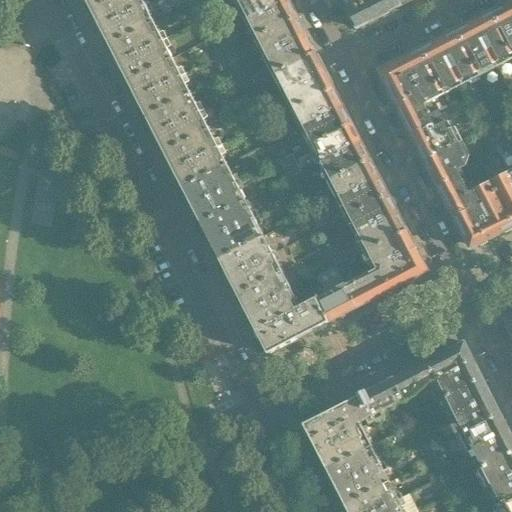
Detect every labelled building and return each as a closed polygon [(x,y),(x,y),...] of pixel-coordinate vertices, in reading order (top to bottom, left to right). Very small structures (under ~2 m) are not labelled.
[(85,0),(91,11),(110,0),(85,0)] [(100,28),(144,5),(141,0),(110,0),(91,11),(100,28)] [(239,0),(235,2),(245,21),(285,0),(239,0)] [(287,0),(285,0),(245,21),(254,39),(296,16),(287,0)] [(342,0),(347,9),(365,0),(342,0)] [(395,0),(365,0),(347,9),(357,28),(399,7),(395,0)] [(511,9),(510,4),(502,8),(499,7),(490,12),(491,14),(511,52),(511,9)] [(109,46),(153,23),(144,5),(100,28),(109,46)] [(511,59),(511,52),(491,14),(490,12),(483,15),(482,18),(475,22),(498,67),(511,59)] [(296,16),(254,39),(263,56),(305,34),(296,16)] [(498,67),(475,22),(467,26),(463,26),(455,30),(456,32),(480,76),(498,67)] [(118,64),(162,41),(153,23),(109,46),(118,64)] [(480,76),(456,32),(455,30),(448,34),(447,36),(439,41),(462,85),(480,76)] [(259,103),(222,33),(216,36),(225,54),(216,59),(222,70),(230,66),(251,107),(259,103)] [(305,34),(263,56),(272,74),(314,51),(305,34)] [(128,82),(172,59),(162,41),(118,64),(128,82)] [(462,85),(439,41),(431,45),(428,44),(420,48),(421,50),(444,95),(462,85)] [(444,95),(421,50),(420,48),(412,52),(411,55),(403,59),(422,97),(426,104),(444,95)] [(314,51),(272,74),(282,92),(325,69),(319,55),(317,56),(314,51)] [(137,100),(181,77),(172,59),(128,82),(137,100)] [(422,97),(403,59),(384,69),(385,70),(383,76),(382,76),(398,109),(422,97)] [(325,69),(282,92),(291,110),(333,87),(332,85),(333,84),(325,69)] [(146,118),(190,95),(181,77),(137,100),(146,118)] [(333,87),(291,110),(300,127),(342,105),(333,87)] [(155,135),(199,112),(190,95),(146,118),(155,135)] [(431,118),(424,105),(426,104),(422,97),(398,109),(409,130),(431,118)] [(342,105),(300,127),(309,145),(351,123),(342,105)] [(422,160),(424,159),(463,139),(455,125),(448,128),(446,124),(457,118),(452,109),(432,120),(431,118),(409,130),(407,131),(408,132),(410,133),(419,150),(418,152),(422,160)] [(165,154),(208,130),(199,112),(155,135),(165,154)] [(505,119),(488,128),(493,139),(510,129),(505,119)] [(351,123),(309,145),(318,162),(360,141),(351,123)] [(173,171),(217,148),(208,130),(165,154),(173,171)] [(463,139),(424,159),(422,160),(427,170),(430,171),(435,181),(458,169),(466,165),(463,157),(470,154),(463,139)] [(360,141),(318,162),(327,180),(369,158),(360,141)] [(182,189),(226,165),(217,148),(173,171),(182,189)] [(296,174),(287,157),(279,162),(288,179),(296,174)] [(369,158),(327,180),(336,197),(378,175),(369,158)] [(192,206),(235,183),(226,165),(182,189),(192,206)] [(464,181),(461,176),(458,169),(435,181),(439,188),(438,191),(445,204),(468,192),(468,188),(464,181)] [(511,177),(509,171),(489,181),(511,224),(511,177)] [(378,175),(336,197),(345,215),(387,193),(378,175)] [(511,230),(511,224),(489,181),(471,190),(495,237),(503,233),(505,234),(511,230)] [(201,224),(245,201),(235,183),(192,206),(201,224)] [(471,190),(468,192),(445,204),(447,209),(450,210),(454,218),(454,221),(457,228),(459,228),(470,249),(495,237),(471,190)] [(387,193),(345,215),(354,233),(397,211),(387,193)] [(210,242),(254,218),(245,201),(201,224),(210,242)] [(325,228),(316,211),(308,215),(316,232),(325,228)] [(397,211),(354,233),(364,251),(406,229),(397,211)] [(219,260),(263,237),(254,218),(210,242),(219,260)] [(406,229),(364,251),(372,268),(373,269),(381,265),(415,247),(406,229)] [(228,277),(272,254),(263,237),(219,260),(228,277)] [(327,249),(335,266),(348,260),(339,243),(327,249)] [(415,247),(381,265),(393,289),(428,271),(415,247)] [(237,295),(281,272),(272,254),(228,277),(237,295)] [(393,289),(381,265),(373,269),(372,268),(349,280),(343,283),(356,308),(393,289)] [(326,292),(301,305),(314,330),(326,324),(342,316),(356,308),(343,283),(335,266),(317,276),(326,292)] [(246,313),(290,290),(281,272),(237,295),(246,313)] [(256,331),(280,318),(299,308),(299,306),(290,290),(246,313),(256,331)] [(314,330),(301,305),(299,306),(299,308),(280,318),(292,340),(293,341),(314,330)] [(292,340),(280,318),(256,331),(265,349),(273,351),(293,341),(292,340)] [(428,384),(473,361),(464,343),(418,366),(428,384)] [(437,402),(482,378),(473,361),(428,384),(429,386),(430,389),(437,402)] [(428,384),(418,366),(392,379),(404,401),(408,409),(411,415),(420,411),(416,404),(415,400),(430,389),(429,386),(428,384)] [(482,378),(437,402),(446,419),(492,396),(482,378)] [(386,411),(404,401),(392,379),(330,412),(338,427),(353,420),(356,426),(357,426),(373,417),(380,428),(392,421),(386,411)] [(492,396),(446,419),(455,437),(501,414),(492,396)] [(330,412),(309,422),(307,430),(318,452),(360,430),(357,426),(356,426),(353,420),(338,427),(330,412)] [(501,414),(455,437),(464,454),(509,431),(501,414)] [(360,430),(318,452),(327,469),(371,447),(362,429),(360,430)] [(419,433),(426,447),(433,443),(425,430),(419,433)] [(511,435),(509,431),(464,454),(474,472),(511,452),(511,435)] [(371,447),(327,469),(336,488),(380,465),(371,447)] [(511,452),(474,472),(483,490),(511,475),(511,452)] [(380,465),(336,488),(345,505),(389,482),(380,465)] [(448,473),(445,467),(437,471),(428,476),(431,482),(442,476),(448,473)] [(454,483),(448,473),(442,476),(448,487),(454,483)] [(511,475),(483,490),(492,507),(511,497),(511,475)] [(389,482),(345,505),(348,511),(374,511),(398,500),(389,482)] [(511,511),(511,497),(492,507),(494,511),(511,511)] [(404,511),(398,500),(374,511),(404,511)] [(457,507),(460,511),(469,511),(464,503),(457,507)]
